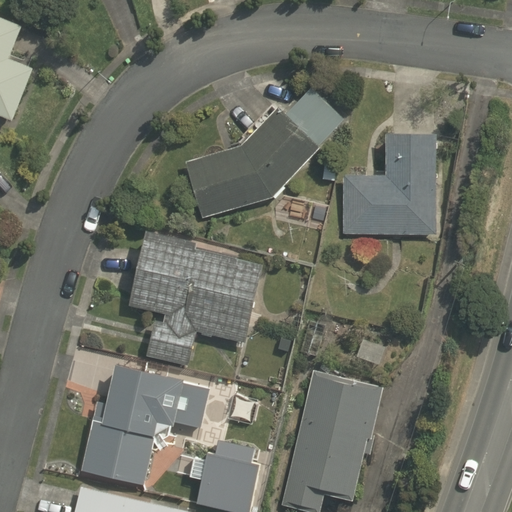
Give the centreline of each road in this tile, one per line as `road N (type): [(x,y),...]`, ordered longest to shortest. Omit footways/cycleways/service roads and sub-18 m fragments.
road 1 (residential): [(511,62),(313,32),(262,36),(216,50),(145,97),(76,207),(0,488)]
road 2 (secondary): [(472,511),(511,392)]
